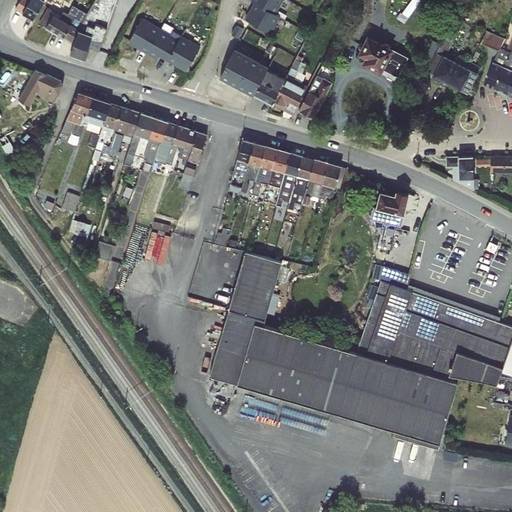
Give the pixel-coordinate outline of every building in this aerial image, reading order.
[(29,0),(43,0),(45,0),(47,2),(47,0),(20,0),(15,9),(22,13),(29,0)] [(43,0),(29,0),(22,13),(33,20),(45,0),(43,0)] [(79,29),(79,30),(93,34),(88,47),(99,51),(102,42),(107,27),(116,0),(94,0),(87,13),(79,29)] [(288,0),(250,0),(255,2),(246,19),(269,33),(288,0)] [(363,0),(363,12),(374,12),(374,0),(363,0)] [(75,18),(71,24),(79,29),(87,13),(73,4),(68,13),(75,18)] [(71,24),(75,18),(64,11),(61,16),(48,7),(39,23),(46,27),(54,14),(71,24)] [(54,14),(46,27),(64,37),(71,24),(54,14)] [(159,54),(171,35),(142,18),(129,41),(140,47),(140,48),(157,58),(159,54)] [(71,24),(64,37),(74,43),(79,30),(79,29),(71,24)] [(79,30),(74,43),(70,54),(84,59),(88,47),(93,34),(79,30)] [(171,35),(159,54),(175,63),(187,69),(200,47),(181,36),(182,36),(173,31),(171,35)] [(511,52),(511,49),(508,48),(506,51),(501,48),(505,39),(486,31),(480,42),(500,50),(494,62),(495,62),(507,67),(511,53),(511,52)] [(384,68),(393,49),(394,48),(367,35),(357,54),(365,57),(361,63),(381,73),(384,68)] [(436,52),(427,71),(433,74),(443,55),(446,56),(452,42),(443,37),(440,43),(436,52)] [(436,52),(440,43),(432,39),(419,64),(426,68),(425,70),(427,71),(436,52)] [(254,94),(267,69),(268,67),(234,49),(220,76),(254,94)] [(393,49),(384,68),(391,72),(401,53),(393,49)] [(471,69),(461,88),(468,92),(478,73),(476,73),(481,66),(474,63),(479,52),(476,51),(467,67),(471,69)] [(294,79),(301,82),(305,75),(302,73),(306,64),(301,61),(303,58),(297,54),(291,67),(298,71),(294,79)] [(443,55),(433,74),(432,74),(460,89),(461,88),(471,69),(467,67),(446,56),(443,55)] [(507,67),(495,62),(485,84),(497,90),(507,67)] [(278,90),(272,103),(293,114),(307,86),(301,82),(294,79),(298,71),(291,67),(287,73),(285,78),(278,90)] [(511,69),(507,67),(497,90),(507,94),(511,85),(511,69)] [(267,69),(254,94),(272,103),(278,90),(285,78),(267,69)] [(18,100),(28,105),(30,106),(37,94),(40,87),(58,95),(63,84),(62,81),(47,73),(45,74),(34,70),(25,85),(19,97),(17,99),(18,100)] [(314,92),(309,89),(298,110),(299,111),(298,113),(312,119),(314,118),(332,82),(322,77),(320,81),(314,92)] [(314,92),(320,81),(315,78),(309,89),(314,92)] [(15,79),(9,91),(19,97),(25,85),(15,79)] [(40,87),(37,94),(54,103),(58,95),(40,87)] [(71,108),(88,114),(93,97),(79,92),(71,108)] [(88,114),(89,114),(105,120),(106,120),(111,102),(93,97),(88,114)] [(28,105),(18,100),(15,106),(25,110),(28,105)] [(105,120),(102,127),(112,130),(121,106),(111,102),(106,120),(105,120)] [(112,130),(124,134),(132,109),(121,106),(112,130)] [(88,114),(71,108),(66,119),(61,132),(57,139),(58,140),(56,146),(59,147),(57,152),(62,154),(64,149),(67,150),(70,144),(73,136),(72,136),(73,133),(80,135),(84,125),(87,126),(89,114),(88,114)] [(132,109),(124,134),(133,136),(134,133),(140,135),(146,114),(141,112),(132,109)] [(89,114),(87,126),(97,130),(96,131),(93,130),(88,145),(95,148),(102,127),(105,120),(89,114)] [(146,114),(140,135),(149,138),(156,117),(146,114)] [(149,138),(150,138),(160,142),(163,143),(164,142),(170,122),(156,117),(149,138)] [(170,122),(164,142),(172,145),(173,143),(181,145),(186,127),(170,122)] [(102,127),(95,148),(94,152),(100,154),(100,156),(105,158),(107,153),(114,155),(115,151),(118,152),(124,134),(112,130),(102,127)] [(186,127),(181,145),(185,146),(184,149),(191,151),(197,131),(186,127)] [(8,132),(0,136),(0,140),(14,164),(15,163),(19,169),(27,164),(20,152),(30,146),(29,144),(31,143),(27,137),(22,140),(14,128),(8,132)] [(191,151),(188,161),(197,163),(206,134),(197,131),(191,151)] [(128,151),(124,163),(131,165),(135,154),(144,157),(150,138),(149,138),(140,135),(134,133),(133,136),(128,151)] [(124,134),(118,152),(121,151),(117,162),(124,163),(128,151),(133,136),(124,134)] [(150,138),(144,157),(146,158),(144,162),(142,170),(151,173),(152,167),(156,156),(160,142),(150,138)] [(237,159),(249,162),(255,142),(243,139),(237,159)] [(156,156),(152,167),(156,169),(154,176),(164,179),(167,172),(169,173),(172,162),(168,161),(170,155),(173,145),(172,145),(164,142),(163,143),(160,142),(156,156)] [(255,142),(249,162),(260,165),(266,145),(255,142)] [(173,145),(170,155),(175,157),(178,148),(181,149),(178,157),(188,161),(191,151),(184,149),(185,146),(181,145),(173,143),(172,145),(173,145)] [(266,145),(260,165),(272,168),(278,148),(266,145)] [(278,148),(272,168),(284,172),(290,152),(278,148)] [(290,152),(284,172),(297,175),(303,155),(290,152)] [(303,155),(297,175),(309,179),(314,158),(303,155)] [(458,179),(458,156),(457,155),(445,156),(445,167),(452,167),(453,179),(474,190),(474,178),(458,179)] [(490,167),(491,155),(476,155),(476,166),(490,167)] [(511,155),(491,155),(490,167),(490,172),(511,171),(511,155)] [(458,179),(474,178),(473,156),(458,156),(458,179)] [(309,179),(308,179),(322,183),(327,162),(314,158),(309,179)] [(249,162),(237,159),(232,175),(244,179),(244,178),(245,177),(249,162)] [(197,163),(188,161),(183,173),(193,176),(197,163)] [(249,162),(245,177),(255,180),(260,165),(249,162)] [(327,162),(322,183),(327,184),(335,187),(338,177),(341,166),(341,165),(327,162)] [(260,165),(255,180),(252,193),(257,194),(261,185),(267,187),(268,183),(272,168),(260,165)] [(341,166),(338,177),(342,179),(346,168),(341,165),(341,166)] [(272,168),(268,183),(280,187),(284,172),(272,168)] [(284,172),(280,187),(275,204),(282,206),(287,188),(292,190),(297,175),(284,172)] [(297,175),(292,190),(288,207),(290,208),(292,200),(296,201),(298,192),(305,193),(308,179),(309,179),(297,175)] [(244,178),(244,179),(240,194),(239,194),(245,196),(250,180),(244,178)] [(308,179),(305,193),(303,201),(301,206),(307,208),(309,202),(310,199),(316,201),(318,197),(322,183),(308,179)] [(66,183),(59,203),(63,205),(62,207),(75,211),(80,196),(77,195),(80,187),(66,183)] [(91,183),(88,191),(107,196),(109,189),(91,183)] [(322,183),(318,197),(323,199),(327,184),(322,183)] [(404,214),(409,192),(396,189),(395,194),(380,190),(376,204),(375,208),(404,214)] [(375,208),(376,204),(372,203),(368,218),(383,222),(386,226),(381,243),(380,247),(389,250),(391,245),(396,225),(401,226),(402,226),(405,214),(404,214),(375,208)] [(90,234),(93,222),(74,217),(71,230),(90,234)] [(164,262),(173,237),(154,230),(146,255),(164,262)] [(213,240),(202,236),(185,293),(226,305),(208,377),(436,451),(456,377),(355,349),(265,324),(284,257),(213,240)] [(96,252),(112,259),(118,244),(102,238),(96,252)] [(511,322),(403,283),(381,276),(355,349),(456,377),(498,382),(511,332),(511,322)] [(511,342),(502,376),(511,377),(511,342)]
